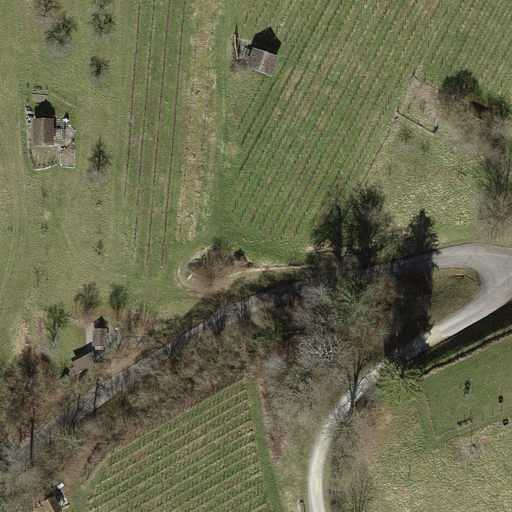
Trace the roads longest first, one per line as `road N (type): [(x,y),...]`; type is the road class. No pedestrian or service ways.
road 1 (track): [(0,476),(182,346),(281,295),(449,255),(478,256),(503,273)]
road 2 (track): [(503,273),(503,291),(488,305),(384,369),(340,408),(325,448),(323,511)]
